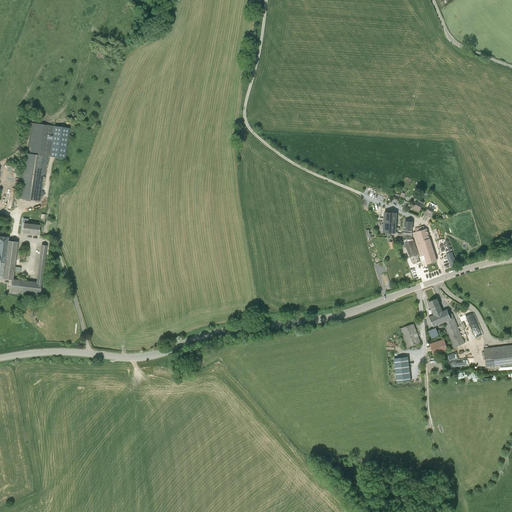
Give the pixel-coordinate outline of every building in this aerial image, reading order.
[(25,154),(19,199),(41,203),(44,176),(46,176),(49,157),(51,158),(56,126),(31,123),(28,154),(25,154)] [(413,209),(419,212),(424,203),(418,200),(413,208),(413,209)] [(431,216),(435,209),(429,206),(425,213),(431,216)] [(396,227),(397,218),(397,213),(385,213),(383,233),(396,234),(396,230),(399,230),(399,227),(396,227)] [(405,219),(404,231),(412,231),(412,229),(412,227),(413,222),(410,222),(410,219),(405,219)] [(25,224),(23,234),(40,237),(41,226),(25,224)] [(422,261),(426,260),(427,264),(436,261),(426,229),(425,230),(424,226),(415,229),(416,232),(413,233),(420,257),(422,261)] [(412,239),(412,236),(404,236),(404,239),(404,242),(410,258),(419,254),(413,240),(413,239),(412,239)] [(9,239),(0,237),(0,280),(4,281),(4,280),(13,280),(14,280),(18,243),(8,242),(9,239)] [(13,281),(11,292),(41,296),(48,247),(42,246),(37,283),(13,281)] [(446,254),(446,255),(448,261),(451,268),(457,266),(454,259),(455,259),(452,252),(446,254)] [(465,343),(452,313),(449,315),(446,309),(443,311),(438,298),(428,303),(433,315),(429,317),(434,327),(443,323),(454,348),(465,343)] [(473,322),(478,319),(473,313),(469,316),(473,322)] [(421,342),(414,324),(400,329),(407,347),(421,342)] [(436,328),(428,331),(431,339),(439,336),(436,328)] [(444,339),(430,344),(433,354),(448,350),(444,339)] [(511,345),(484,348),(486,367),(511,363),(511,345)] [(450,359),(451,368),(465,366),(464,357),(468,357),(468,352),(456,353),(456,358),(450,359)] [(411,380),(408,357),(394,358),(396,381),(411,380)]
